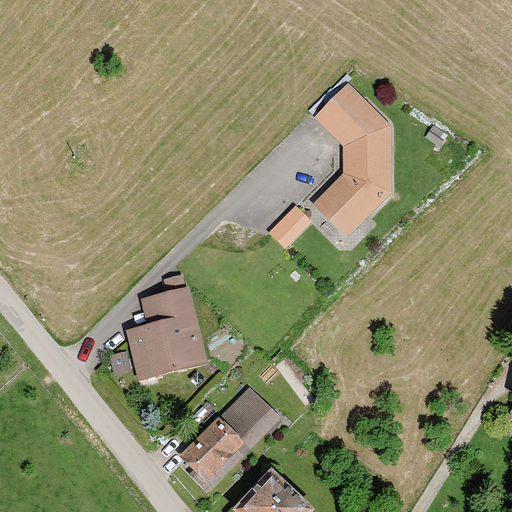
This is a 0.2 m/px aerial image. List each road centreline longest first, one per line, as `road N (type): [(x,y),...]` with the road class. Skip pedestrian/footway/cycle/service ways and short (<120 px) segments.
road 1 (unknown): [(68,377),(301,145)]
road 2 (tertiary): [(0,289),(181,511)]
